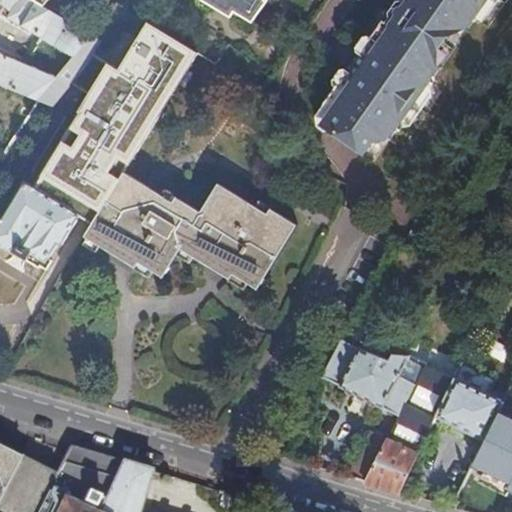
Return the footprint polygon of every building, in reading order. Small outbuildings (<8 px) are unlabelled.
[(12,19),(43,37),(56,13),(46,7),(43,5),(33,0),(0,0),(0,82),(15,89),(29,63),(0,50),(0,9),(4,5),(15,12),(12,19)] [(33,0),(43,5),(46,7),(51,0),(217,0),(236,12),(254,23),(268,0),(33,0)] [(236,12),(217,0),(204,0),(233,17),(236,12)] [(368,153),(382,133),(390,138),(399,127),(404,129),(412,116),(411,110),(420,97),(427,95),(436,82),(432,79),(440,67),(433,62),(460,23),(467,28),(475,16),(481,19),(489,8),(487,0),(412,0),(406,11),(395,26),(389,22),(376,40),(344,86),(331,105),(337,110),(329,122),(334,126),(333,128),(368,153)] [(78,58),(81,55),(95,36),(56,13),(43,37),(78,58)] [(376,40),(389,22),(387,20),(374,39),(376,40)] [(95,36),(81,55),(84,58),(100,40),(95,36)] [(43,101),(44,99),(60,79),(62,77),(29,63),(15,89),(31,96),(43,101)] [(82,216),(96,224),(128,173),(129,172),(112,162),(153,90),(110,65),(37,188),(28,183),(0,229),(0,243),(42,268),(43,266),(50,269),(55,261),(52,259),(62,243),(65,245),(82,216)] [(64,83),(60,79),(44,99),(48,102),(64,83)] [(331,105),(344,86),(342,85),(328,104),(331,105)] [(43,101),(31,96),(16,124),(26,129),(43,101)] [(499,131),(511,137),(511,119),(507,117),(499,131)] [(139,262),(136,267),(138,268),(141,263),(146,266),(186,202),(179,197),(176,202),(128,173),(96,224),(88,238),(114,253),(117,248),(139,262)] [(184,249),(208,264),(211,259),(215,262),(253,203),(221,184),(203,212),(186,202),(146,266),(167,278),(184,249)] [(215,262),(237,274),(240,276),(261,289),(273,270),(300,225),(274,209),(271,214),(253,203),(215,262)] [(415,229),(410,240),(430,249),(435,239),(415,229)] [(402,377),(413,356),(398,355),(396,354),(393,361),(363,348),(362,349),(346,342),(327,379),(386,407),(402,418),(418,385),(402,377)] [(458,378),(430,364),(418,385),(402,418),(390,440),(420,456),(439,417),(458,378)] [(506,401),(492,395),(458,378),(439,417),(487,440),(501,411),(506,401)] [(487,440),(476,463),(511,481),(511,416),(501,411),(487,440)] [(374,433),(350,478),(368,483),(390,441),(374,433)] [(390,440),(390,441),(368,483),(383,487),(402,493),(420,456),(390,440)] [(0,497),(21,456),(0,446),(0,497)] [(37,511),(138,511),(152,469),(71,446),(58,472),(37,511)] [(0,511),(37,511),(58,472),(22,455),(21,456),(0,497),(0,511)]
